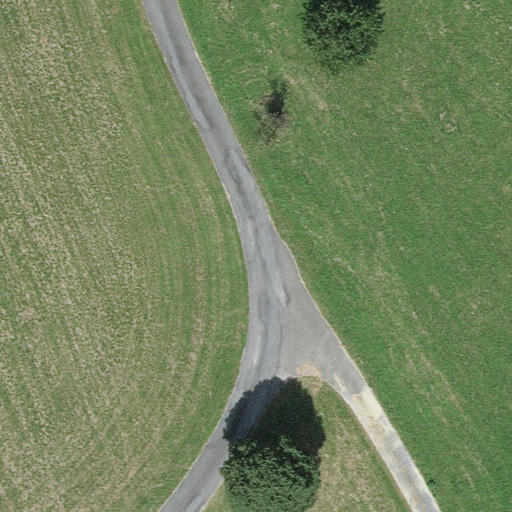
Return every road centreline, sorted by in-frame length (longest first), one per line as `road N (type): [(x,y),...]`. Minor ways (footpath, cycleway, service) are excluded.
road 1 (residential): [(242,412),(267,338),(267,277),(257,236),(149,0)]
road 2 (track): [(268,303),(311,344),(369,422),(422,511)]
